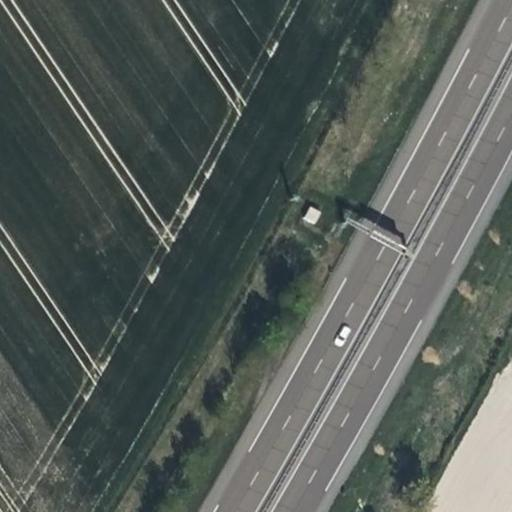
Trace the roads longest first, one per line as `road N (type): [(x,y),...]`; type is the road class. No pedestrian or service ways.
road 1 (motorway): [(511,8),(232,511)]
road 2 (motorway): [(294,511),(511,116)]
